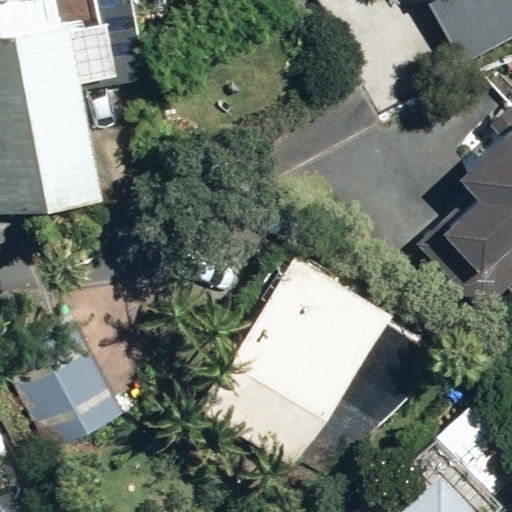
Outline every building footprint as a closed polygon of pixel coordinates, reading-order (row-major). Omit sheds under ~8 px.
[(98,65),(86,0),(0,0),(0,211),(85,197),(64,71),(98,65)] [(511,0),(409,0),(453,69),(511,31),(511,0)] [(474,314),(511,277),(511,96),(435,172),(453,191),(402,241),(474,314)] [(274,244),(175,403),(319,492),(366,416),(325,391),(376,307),(274,244)] [(66,311),(0,345),(0,373),(38,447),(116,407),(66,311)] [(467,511),(511,467),(511,427),(467,382),(334,511),(467,511)]
